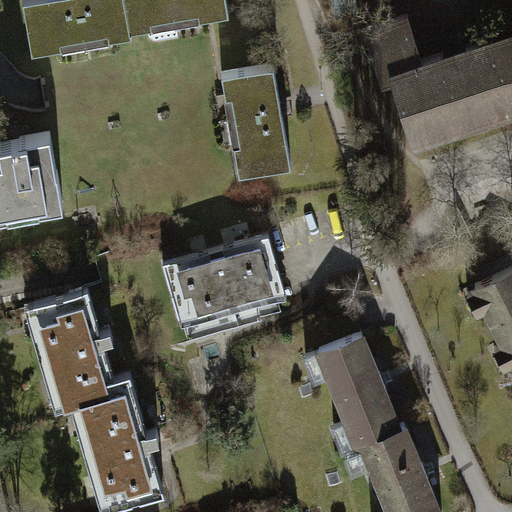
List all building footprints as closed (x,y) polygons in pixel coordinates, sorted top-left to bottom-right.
[(140,33),(133,0),(39,0),(31,2),(42,60),(141,42),(140,33)] [(134,0),(140,33),(244,16),(241,0),(134,0)] [(413,147),(511,116),(511,28),(433,56),(414,11),(361,32),(383,87),(391,83),(413,147)] [(286,62),(227,71),(243,175),(302,166),(286,62)] [(67,130),(0,140),(0,227),(80,215),(67,130)] [(268,231),(164,263),(182,329),(287,297),(268,231)] [(511,277),(485,290),(511,347),(511,277)] [(74,404),(115,392),(110,377),(119,374),(92,285),(29,304),(61,408),(74,404)] [(387,332),(337,351),(372,442),(382,439),(422,423),(387,332)] [(74,404),(106,508),(166,489),(135,386),(115,392),(74,404)] [(422,423),(382,439),(410,511),(468,511),(432,419),(422,423)]
